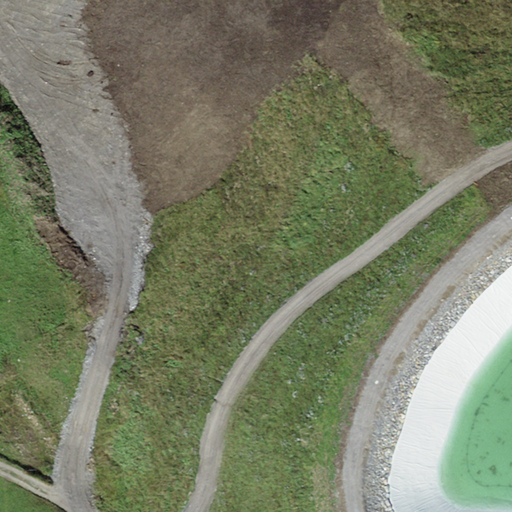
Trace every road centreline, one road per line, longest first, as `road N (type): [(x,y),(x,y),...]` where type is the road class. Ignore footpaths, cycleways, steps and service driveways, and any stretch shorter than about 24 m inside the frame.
road 1 (track): [(511,231),(485,248),(404,346),(360,443),(372,511)]
road 2 (track): [(204,511),(230,463),(248,453),(360,443)]
